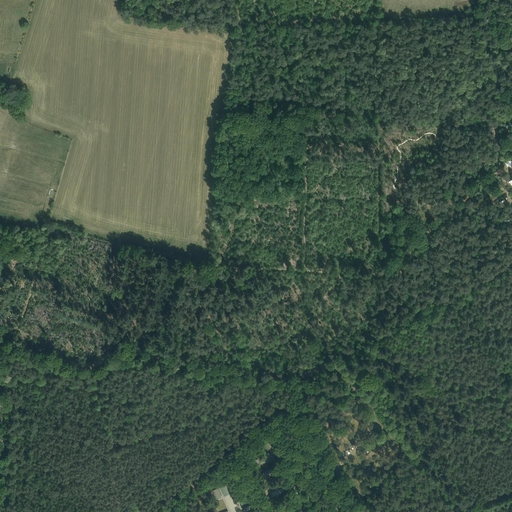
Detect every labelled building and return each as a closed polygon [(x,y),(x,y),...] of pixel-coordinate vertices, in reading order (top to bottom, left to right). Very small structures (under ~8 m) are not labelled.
[(277,450),(273,433),(263,435),(266,452),(277,450)] [(257,461),(258,463),(258,464),(259,464),(260,464),(264,462),(266,462),(265,461),(265,460),(264,458),(264,457),(263,456),(262,457),(258,458),(257,459),(257,460),(257,461)] [(262,471),(265,478),(276,474),(272,467),(262,471)] [(304,471),(304,470),(310,483),(314,481),(308,469),(307,467),(303,468),(304,471)] [(230,478),(228,473),(218,477),(221,482),(230,478)] [(205,483),(207,488),(216,484),(214,479),(205,483)] [(235,491),(231,481),(226,484),(230,493),(235,491)] [(220,486),(224,496),(229,494),(225,484),(220,486)] [(282,487),(271,491),(274,497),(284,492),(282,487)] [(212,490),(216,499),(221,497),(217,488),(212,490)] [(240,500),(241,505),(251,501),(249,496),(240,500)]
